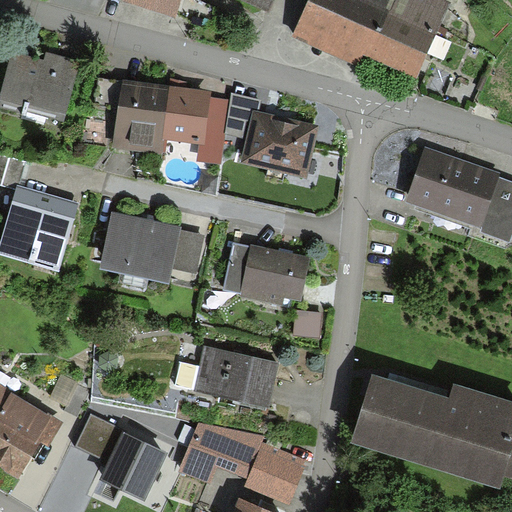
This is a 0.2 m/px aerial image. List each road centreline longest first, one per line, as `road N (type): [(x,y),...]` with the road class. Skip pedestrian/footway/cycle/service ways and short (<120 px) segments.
road 1 (residential): [(314,511),(373,101)]
road 2 (residential): [(0,2),(373,101)]
road 3 (residential): [(373,101),(511,140)]
